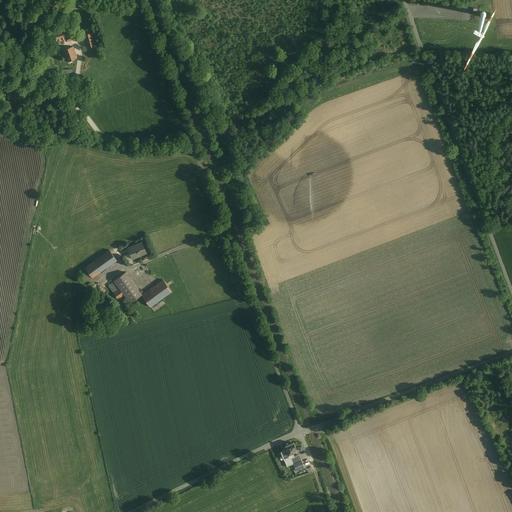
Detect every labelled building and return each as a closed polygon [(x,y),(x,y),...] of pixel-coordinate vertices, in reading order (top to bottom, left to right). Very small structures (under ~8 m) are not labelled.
[(70,36),(68,27),(54,31),(57,40),(61,39),(61,38),(65,37),(66,39),(70,38),(70,36)] [(91,33),(84,35),(87,46),(94,44),(91,33)] [(77,58),(73,46),(62,50),(66,62),(77,58)] [(147,254),(142,242),(127,248),(132,260),(147,254)] [(114,260),(108,252),(80,271),(87,280),(114,260)] [(124,295),(129,303),(141,294),(126,273),(114,281),(120,289),(114,294),(117,299),(124,295)] [(163,280),(142,295),(150,307),(171,292),(163,280)] [(293,442),(285,446),(288,454),(297,450),(293,442)] [(299,468),(294,456),(285,460),(280,449),(275,451),(288,479),(297,474),(295,469),(299,468)]
